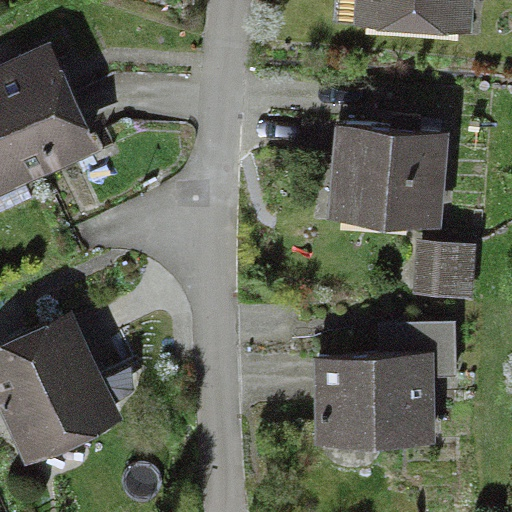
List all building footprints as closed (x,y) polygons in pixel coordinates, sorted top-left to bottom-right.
[(466,0),(382,0),(382,7),(466,14),(466,0)] [(53,69),(0,91),(0,198),(91,160),(53,69)] [(444,127),(341,120),(335,203),(439,209),(444,127)] [(473,247),(425,243),(421,286),(469,290),(473,247)] [(65,311),(0,340),(0,423),(21,469),(118,425),(65,311)] [(458,318),(400,320),(401,349),(319,352),(322,433),(434,429),(433,375),(460,374),(458,318)]
